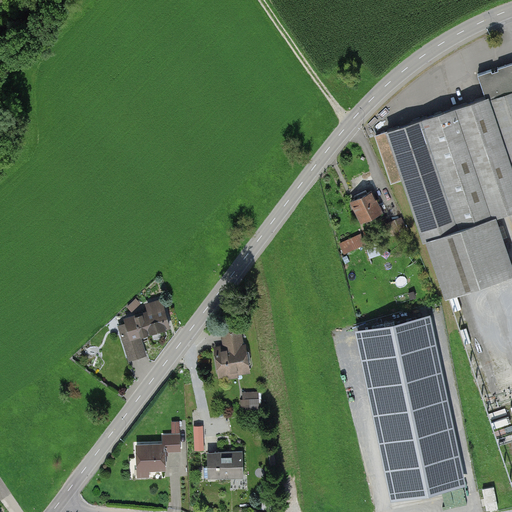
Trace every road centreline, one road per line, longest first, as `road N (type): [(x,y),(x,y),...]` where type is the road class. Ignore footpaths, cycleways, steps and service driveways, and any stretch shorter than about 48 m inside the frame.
road 1 (tertiary): [(52,511),(349,124),(424,54),(511,9)]
road 2 (track): [(262,0),(349,124)]
